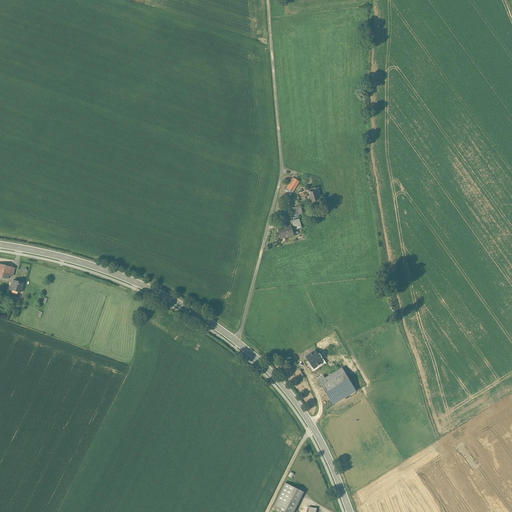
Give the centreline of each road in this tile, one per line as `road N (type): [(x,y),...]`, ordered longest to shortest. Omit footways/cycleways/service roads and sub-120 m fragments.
road 1 (unclassified): [(267,0),(281,169),(235,341)]
road 2 (tertiary): [(235,341),(115,273),(0,244)]
